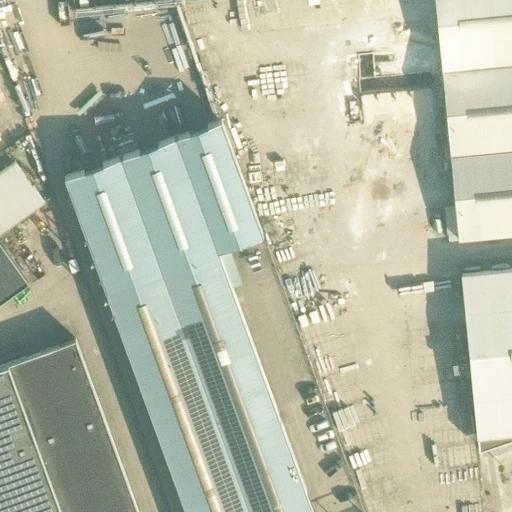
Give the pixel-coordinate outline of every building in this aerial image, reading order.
[(511,0),(435,0),(443,68),(444,83),(444,85),(511,78),(511,0)] [(359,76),(360,85),(361,93),(433,87),(433,84),(444,83),(443,68),(359,76)] [(511,78),(444,85),(460,237),(511,232),(511,78)] [(187,511),(314,511),(218,245),(261,229),(222,120),(66,177),(187,511)] [(0,170),(0,230),(44,199),(15,159),(0,170)] [(0,302),(29,282),(0,240),(0,302)] [(511,269),(461,274),(478,438),(479,449),(511,437),(511,269)] [(139,511),(76,338),(0,365),(0,511),(139,511)]
